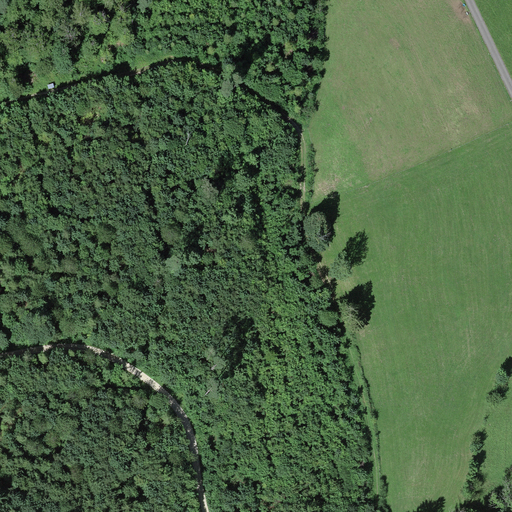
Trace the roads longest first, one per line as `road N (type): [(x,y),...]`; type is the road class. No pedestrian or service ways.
road 1 (track): [(0,107),(177,61),(214,69),(298,133),(304,219),(315,254)]
road 2 (track): [(0,357),(80,346),(157,388),(183,420),(204,511)]
